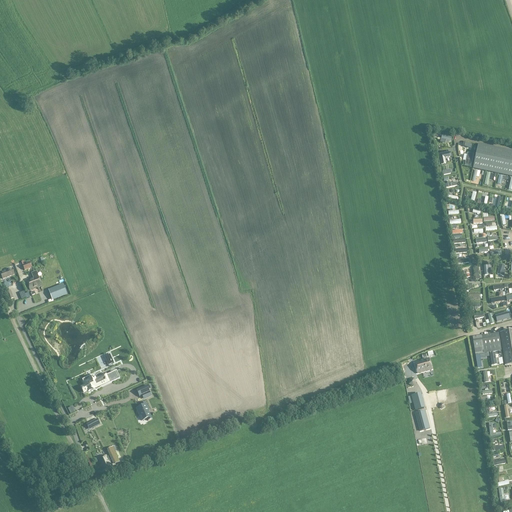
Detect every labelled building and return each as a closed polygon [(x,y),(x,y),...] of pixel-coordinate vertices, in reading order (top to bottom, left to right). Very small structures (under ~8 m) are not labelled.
[(473,167),(511,175),(511,149),(478,143),(473,167)] [(449,152),(439,154),(441,165),(446,164),(445,158),(450,157),(449,152)] [(25,270),(32,268),(30,262),(23,265),(25,270)] [(504,276),(506,271),(504,270),(505,266),(498,264),(497,268),(498,269),(497,274),(504,276)] [(14,275),(12,269),(0,274),(2,279),(14,275)] [(463,271),(459,272),(461,280),(465,279),(470,278),(469,274),(464,275),(463,271)] [(38,287),(34,278),(26,281),(30,291),(38,287)] [(49,291),(52,300),(67,294),(63,285),(49,291)] [(508,312),(495,316),(497,322),(510,318),(508,312)] [(511,331),(500,333),(505,365),(511,364),(511,331)] [(475,355),(501,351),(499,333),(473,337),(475,355)] [(84,353),(73,358),(79,372),(92,367),(88,355),(85,356),(84,353)] [(423,360),(415,362),(418,374),(432,370),(429,359),(427,359),(426,354),(422,355),(423,360)] [(101,385),(108,382),(118,378),(115,372),(96,381),(94,376),(87,379),(88,381),(84,383),(85,386),(81,388),(84,393),(87,391),(88,392),(88,391),(88,392),(95,389),(95,388),(101,385)] [(147,386),(137,390),(139,396),(145,393),(147,397),(151,395),(147,386)] [(425,408),(421,394),(412,396),(416,411),(425,408)] [(142,406),(137,409),(140,416),(142,416),(144,420),(151,417),(149,411),(150,411),(146,403),(141,405),(142,406)] [(429,430),(424,413),(415,415),(419,433),(429,430)] [(157,417),(141,423),(145,434),(161,428),(157,417)] [(97,418),(86,424),(89,430),(100,424),(97,418)] [(121,428),(123,433),(142,427),(141,422),(121,428)] [(112,457),(114,456),(110,449),(106,451),(105,452),(104,451),(96,456),(103,471),(111,467),(110,463),(114,461),(112,457)] [(124,464),(136,458),(132,451),(121,458),(124,464)]
